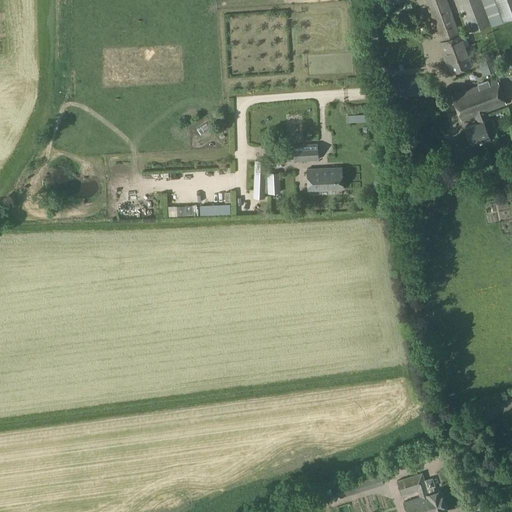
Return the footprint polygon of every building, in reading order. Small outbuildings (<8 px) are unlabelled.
[(424,0),(444,53),(467,44),(463,33),(459,34),(445,0),(424,0)] [(456,0),(469,32),(490,24),(481,0),(456,0)] [(511,0),(494,0),(502,21),(511,17),(511,0)] [(467,44),(444,53),(448,63),(446,64),(448,69),(450,69),(450,71),(470,64),(466,54),(470,53),(467,44)] [(482,74),(493,70),(491,66),(496,64),(492,53),(477,58),(482,74)] [(397,105),(429,103),(427,76),(395,78),(397,105)] [(470,142),(481,138),(482,143),(492,140),(491,139),(498,137),(492,117),(489,118),(487,112),(506,105),(499,82),(493,84),(492,80),(452,94),(460,119),(475,114),(477,120),(465,125),(470,142)] [(294,161),(318,160),(317,144),(293,145),(294,161)] [(264,191),(266,162),(256,161),(254,191),(264,191)] [(308,190),(343,188),(342,167),(307,169),(308,190)] [(269,190),(297,189),(296,172),(268,173),(269,190)] [(408,454),(399,457),(402,466),(411,463),(408,454)] [(382,484),(378,471),(336,484),(340,497),(382,484)] [(443,511),(446,511),(440,490),(434,492),(433,487),(435,487),(432,477),(424,480),(422,474),(398,481),(402,494),(418,489),(420,496),(405,501),(408,511),(443,511)]
